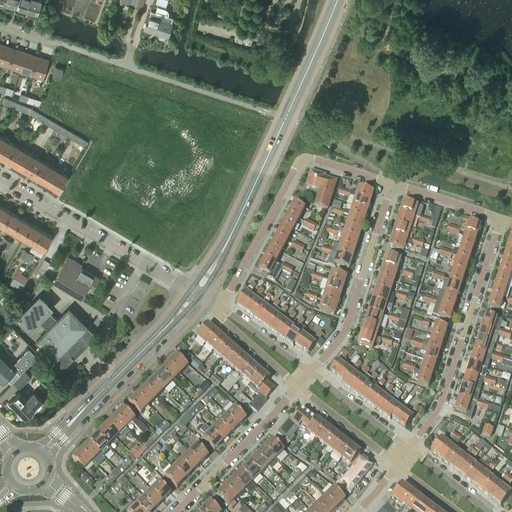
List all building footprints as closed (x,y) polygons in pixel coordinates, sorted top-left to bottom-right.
[(19,0),(17,9),(27,12),(30,0),(19,0)] [(30,0),(27,12),(37,15),(42,1),(42,0),(41,0),(30,0)] [(144,0),(120,0),(120,2),(142,9),(144,0)] [(171,24),(171,23),(172,18),(167,16),(168,16),(168,14),(168,12),(166,10),(164,9),(157,6),(155,13),(150,11),(148,16),(147,16),(143,29),(167,37),(171,24)] [(0,68),(5,70),(6,66),(9,67),(15,49),(3,45),(0,54),(0,68)] [(15,49),(9,67),(20,70),(26,52),(15,49)] [(26,52),(20,70),(32,74),(38,56),(26,52)] [(38,56),(32,74),(43,78),(49,60),(38,56)] [(55,66),(52,75),(60,78),(63,69),(55,66)] [(5,97),(2,103),(28,113),(85,147),(88,142),(30,108),(5,97)] [(0,156),(6,160),(15,145),(2,137),(0,139),(0,156)] [(18,169),(28,152),(15,145),(6,160),(12,164),(11,165),(18,169)] [(32,176),(41,160),(28,152),(18,169),(26,174),(26,173),(32,176)] [(45,185),(55,168),(41,160),(32,176),(38,179),(37,181),(45,185)] [(55,168),(45,185),(52,189),(53,188),(59,192),(69,176),(55,168)] [(324,177),(310,173),(306,186),(319,191),(314,207),(326,211),(335,183),(323,179),(324,177)] [(349,194),(348,196),(354,198),(355,198),(369,203),(372,193),(358,188),(356,194),(350,192),(349,194)] [(354,198),(352,207),(366,212),(369,203),(355,198),(354,198)] [(402,202),(399,214),(413,218),(419,220),(419,218),(420,218),(423,209),(422,209),(423,205),(423,204),(406,199),(405,203),(402,202)] [(334,202),(332,208),(334,209),(339,211),(342,204),(336,202),(334,202)] [(287,214),(298,220),(304,209),(293,204),(287,214)] [(0,224),(2,226),(10,212),(0,206),(0,224)] [(344,212),(343,215),(349,217),(363,221),(366,212),(352,207),(350,212),(345,210),(344,212)] [(434,212),(432,216),(439,218),(440,214),(441,211),(435,209),(434,212)] [(13,232),(21,218),(10,212),(2,226),(13,232)] [(292,231),(298,220),(287,214),(281,225),(292,231)] [(409,230),(413,218),(399,214),(395,225),(409,230)] [(349,217),(346,226),(360,231),(363,221),(349,217)] [(23,238),(31,224),(21,218),(13,232),(23,238)] [(308,229),(311,223),(305,220),(302,227),(308,229)] [(429,225),(428,228),(434,230),(435,230),(437,224),(431,222),(430,221),(429,225)] [(460,230),(459,233),(464,235),(476,239),(480,227),(468,223),(462,221),(459,230),(460,230)] [(311,223),(308,229),(313,232),(316,226),(311,223)] [(33,244),(42,231),(31,224),(23,238),(33,244)] [(286,242),(292,231),(281,225),(275,237),(286,242)] [(406,241),(409,230),(395,225),(391,236),(406,241)] [(337,232),(337,234),(343,236),(357,240),(360,231),(346,226),(344,232),(338,230),(337,232)] [(451,228),(450,230),(453,231),(452,234),(458,236),(459,233),(460,230),(459,230),(451,228)] [(42,231),(33,244),(44,251),(52,237),(42,231)] [(321,233),(319,239),(325,241),(327,235),(321,233)] [(459,233),(458,236),(463,239),(461,247),(472,251),(476,239),(464,235),(459,233)] [(343,236),(340,245),(354,250),(357,240),(343,236)] [(391,236),(388,248),(402,252),(404,246),(411,247),(412,245),(412,243),(406,241),(391,236)] [(280,253),(286,242),(275,237),(270,248),(280,253)] [(8,240),(4,248),(8,250),(12,243),(8,240)] [(294,242),(291,248),(296,251),(299,245),(294,242)] [(299,245),(296,251),(301,254),(305,248),(299,245)] [(340,245),(337,255),(351,260),(354,250),(340,245)] [(452,253),(451,257),(457,258),(457,259),(468,262),(472,251),(461,247),(459,253),(453,251),(452,253)] [(274,265),(280,253),(270,248),(264,259),(274,265)] [(433,250),(429,261),(436,264),(438,256),(444,258),(446,251),(440,249),(440,252),(433,250)] [(511,250),(506,249),(503,260),(511,263),(511,250)] [(19,257),(24,260),(29,253),(24,250),(19,257)] [(29,253),(24,260),(29,262),(33,255),(29,253)] [(330,256),(327,265),(334,267),(335,265),(348,270),(351,260),(337,255),(331,253),(330,256)] [(386,255),(382,267),(396,271),(400,260),(386,255)] [(89,285),(93,287),(99,278),(74,264),(76,261),(67,257),(53,281),(82,297),(89,285)] [(258,270),(268,275),(266,279),(274,283),(280,271),(284,273),(286,271),(285,270),(286,267),(281,265),(280,267),(274,265),(264,259),(258,270)] [(457,259),(453,270),(464,274),(468,262),(457,259)] [(511,263),(503,260),(499,272),(510,276),(511,276),(511,263)] [(382,267),(378,279),(393,283),(396,271),(382,267)] [(453,270),(449,282),(461,286),(464,274),(453,270)] [(10,284),(17,288),(21,290),(28,277),(26,276),(17,271),(10,284)] [(323,277),(322,280),(328,282),(343,287),(346,277),(331,272),(329,277),(323,276),(323,277)] [(499,272),(495,283),(507,287),(510,276),(499,272)] [(303,280),(302,282),(310,285),(311,282),(311,280),(312,277),(305,275),(304,275),(303,280)] [(378,279),(375,290),(389,294),(391,287),(393,283),(378,279)] [(285,291),(290,294),(296,283),(291,280),(285,291)] [(443,286),(441,292),(446,294),(445,294),(457,298),(461,286),(449,282),(444,280),(443,283),(442,283),(443,286)] [(328,282),(325,292),(340,296),(343,287),(328,282)] [(495,283),(491,295),(503,299),(507,287),(495,283)] [(253,299),(244,311),(250,315),(252,317),(261,305),(265,299),(261,296),(264,292),(260,289),(257,293),(257,294),(253,299)] [(26,290),(23,295),(28,298),(31,293),(26,290)] [(375,290),(371,301),(386,306),(386,305),(389,294),(375,290)] [(325,292),(322,301),(337,306),(340,296),(325,292)] [(441,292),(437,304),(442,306),(453,309),(457,298),(445,294),(446,294),(441,292)] [(236,305),(244,311),(253,299),(249,295),(245,293),(236,305)] [(300,301),(303,296),(296,293),(294,299),(300,301)] [(418,294),(416,300),(422,302),(424,296),(418,294)] [(261,305),(252,317),(260,323),(269,311),(265,308),(269,303),(272,298),(268,295),(265,299),(261,305)] [(491,295),(487,307),(499,311),(503,299),(491,295)] [(64,369),(96,336),(88,328),(87,326),(79,319),(69,309),(57,320),(48,311),(51,308),(48,305),(48,304),(43,299),(43,300),(40,296),(33,303),(30,306),(28,308),(25,311),(18,318),(30,329),(32,327),(35,324),(38,321),(47,330),(36,341),(55,360),(64,369)] [(424,300),(423,303),(429,305),(431,298),(425,296),(424,300)] [(431,298),(429,305),(435,307),(436,304),(437,301),(437,300),(431,298)] [(322,301),(319,311),(334,316),(337,306),(322,301)] [(371,301),(368,312),(382,317),(384,309),(390,311),(391,307),(386,305),(386,306),(371,301)] [(435,307),(431,316),(438,318),(449,321),(453,309),(442,306),(437,304),(436,304),(435,307)] [(269,311),(260,323),(268,329),(281,311),(277,308),(273,305),(269,311)] [(281,311),(268,329),(276,334),(285,322),(281,319),(285,314),(288,310),(284,307),(281,311)] [(368,312),(364,323),(378,328),(382,317),(368,312)] [(485,316),(481,328),(492,332),(498,334),(499,331),(502,322),(498,320),(496,320),(485,316)] [(285,322),(276,334),(284,340),(293,328),(285,322)] [(293,328),(284,340),(293,347),(294,345),(302,335),(306,329),(301,326),(297,323),(293,328)] [(364,323),(360,335),(375,339),(378,328),(364,323)] [(206,345),(216,333),(207,325),(197,337),(206,345)] [(435,326),(431,338),(443,341),(446,329),(435,326)] [(481,328),(477,340),(495,346),(497,337),(498,334),(492,332),(481,328)] [(215,353),(225,341),(216,333),(206,345),(215,353)] [(302,335),(294,345),(308,355),(315,345),(302,335)] [(360,335),(357,346),(371,351),(375,339),(360,335)] [(423,344),(422,348),(428,350),(439,353),(443,341),(431,338),(429,344),(424,342),(423,344)] [(410,343),(409,346),(415,348),(417,342),(411,340),(410,343)] [(477,340),(473,352),(490,357),(491,357),(492,355),(495,346),(477,340)] [(224,361),(234,349),(225,341),(215,353),(224,361)] [(404,341),(402,347),(408,349),(409,346),(410,343),(404,341)] [(417,342),(415,348),(416,349),(421,350),(422,348),(423,344),(417,342)] [(421,350),(420,353),(426,355),(424,361),(435,365),(439,353),(428,350),(422,348),(421,350)] [(28,349),(12,365),(0,352),(0,381),(2,384),(15,371),(19,375),(37,357),(28,349)] [(233,369),(243,357),(234,349),(224,361),(233,369)] [(344,352),(330,371),(343,381),(351,372),(341,365),(345,360),(344,359),(347,355),(344,352)] [(473,352),(469,363),(481,367),(487,369),(490,360),(489,360),(490,357),(473,352)] [(187,361),(191,357),(187,353),(183,358),(187,361)] [(176,356),(168,364),(180,376),(188,368),(176,356)] [(191,357),(187,361),(190,365),(195,361),(191,357)] [(242,377),(252,365),(243,357),(233,369),(242,377)] [(354,358),(350,364),(354,367),(358,362),(359,361),(354,358)] [(420,373),(431,377),(435,365),(424,361),(420,373)] [(469,363),(466,375),(477,379),(477,378),(483,380),(485,377),(487,369),(481,367),(469,363)] [(168,364),(161,372),(172,383),(180,376),(168,364)] [(250,385),(261,373),(252,365),(242,377),(250,385)] [(358,378),(349,390),(357,396),(367,384),(362,380),(369,371),(365,368),(358,378)] [(31,376),(25,370),(13,382),(19,389),(31,376)] [(413,374),(413,375),(419,377),(416,385),(425,387),(428,388),(431,377),(420,373),(414,371),(413,374)] [(161,372),(153,380),(164,391),(167,394),(175,386),(172,383),(161,372)] [(208,372),(204,376),(208,380),(212,375),(208,372)] [(343,381),(341,384),(349,390),(358,378),(351,372),(343,381)] [(256,395),(257,393),(259,395),(265,400),(274,390),(266,383),(269,380),(261,373),(250,385),(247,388),(256,395)] [(466,375),(462,387),(473,391),(479,393),(482,384),(483,380),(477,378),(477,379),(466,375)] [(218,388),(220,385),(222,382),(217,378),(216,379),(213,376),(210,381),(218,388)] [(222,382),(220,385),(226,389),(231,382),(226,378),(222,383),(222,382)] [(488,382),(487,385),(494,387),(496,381),(491,379),(489,383),(488,382)] [(153,380),(145,388),(156,399),(164,391),(153,380)] [(367,384),(357,396),(365,402),(375,390),(367,384)] [(201,387),(197,391),(201,395),(205,391),(206,391),(201,386),(201,387)] [(382,396),(373,408),(381,414),(391,402),(394,397),(389,393),(393,389),(390,386),(382,396)] [(462,387),(458,398),(470,402),(476,404),(477,401),(479,393),(473,391),(462,387)] [(145,388),(137,395),(148,407),(156,399),(145,388)] [(415,389),(409,397),(412,399),(418,391),(415,389)] [(375,390),(365,402),(373,408),(382,396),(375,390)] [(34,391),(26,399),(18,391),(8,401),(25,418),(35,408),(34,407),(42,399),(34,391)] [(198,399),(201,395),(197,391),(193,394),(198,399)] [(391,402),(381,414),(390,420),(391,418),(398,408),(394,404),(401,395),(398,393),(391,402)] [(204,398),(208,402),(212,399),(208,394),(204,398)] [(137,395),(129,403),(140,415),(148,407),(137,395)] [(267,402),(265,400),(259,395),(255,399),(263,406),(267,402)] [(205,406),(208,402),(204,398),(200,402),(205,406)] [(458,398),(454,411),(466,414),(470,402),(458,398)] [(260,410),(263,406),(255,399),(252,403),(260,410)] [(183,404),(187,409),(191,405),(187,401),(183,404)] [(476,404),(475,407),(481,409),(483,403),(477,401),(476,404)] [(241,410),(245,405),(241,402),(237,406),(241,410)] [(256,414),(260,410),(252,403),(248,407),(256,414)] [(179,408),(184,412),(187,409),(183,404),(179,408)] [(245,405),(241,410),(244,413),(249,409),(245,405)] [(190,412),(195,416),(198,412),(194,408),(190,412)] [(398,408),(391,418),(405,428),(412,418),(398,408)] [(123,409),(114,418),(126,429),(131,423),(143,435),(148,430),(139,422),(138,423),(135,420),(134,421),(123,409)] [(226,417),(237,428),(245,420),(234,409),(227,416),(223,413),(222,413),(226,417)] [(289,421),(278,435),(276,437),(286,448),(294,438),(292,436),(298,429),(305,434),(306,432),(314,421),(300,410),(291,422),(289,421)] [(218,425),(229,436),(237,428),(226,417),(222,413),(215,421),(218,424),(218,425)] [(187,415),(180,423),(184,427),(191,420),(187,415)] [(114,418),(106,426),(117,438),(126,429),(114,418)] [(314,421),(306,432),(305,434),(309,437),(310,435),(314,438),(324,426),(316,419),(314,421)] [(165,422),(163,424),(161,421),(155,427),(158,429),(157,430),(162,434),(169,427),(165,422)] [(168,434),(172,438),(176,434),(180,431),(183,435),(188,431),(180,423),(172,430),(168,434)] [(222,444),(229,436),(218,425),(210,432),(222,444)] [(106,426),(97,435),(108,447),(117,438),(106,426)] [(323,445),(333,433),(324,426),(314,438),(323,445)] [(213,452),(222,444),(210,432),(205,427),(201,430),(206,436),(202,440),(213,452)] [(492,430),(484,427),(482,435),(490,438),(492,430)] [(332,452),(342,440),(333,433),(323,445),(332,452)] [(146,450),(153,442),(158,439),(153,434),(149,438),(141,445),(146,450)] [(97,435),(88,444),(100,455),(103,459),(112,450),(108,447),(97,435)] [(450,445),(439,459),(442,461),(447,465),(448,465),(458,452),(453,448),(460,439),(457,436),(453,441),(450,445)] [(431,451),(430,452),(431,452),(437,457),(439,459),(450,445),(441,438),(431,451)] [(341,459),(351,447),(342,440),(332,452),(341,459)] [(264,449),(276,460),(283,452),(272,441),(264,449)] [(475,449),(457,472),(465,479),(476,466),(471,462),(475,458),(474,458),(485,444),(481,442),(475,449)] [(88,444),(80,451),(92,463),(100,455),(88,444)] [(136,446),(129,454),(130,455),(135,461),(143,454),(142,453),(146,450),(141,445),(138,448),(136,446)] [(152,449),(157,453),(160,450),(156,445),(152,449)] [(188,454),(199,466),(207,458),(196,446),(188,454)] [(458,452),(448,465),(454,470),(457,472),(475,449),(471,446),(463,456),(458,452)] [(350,466),(358,455),(360,454),(351,447),(341,459),(350,466)] [(149,453),(153,457),(157,453),(152,449),(149,453)] [(264,449),(256,456),(268,468),(271,471),(279,464),(276,460),(264,449)] [(80,451),(72,459),(84,471),(92,463),(80,451)] [(192,473),(199,466),(188,454),(180,462),(192,473)] [(358,455),(350,466),(336,484),(350,495),(372,466),(358,455)] [(260,476),(268,468),(256,456),(248,464),(260,476)] [(309,466),(313,469),(319,472),(323,467),(313,460),(309,466)] [(184,481),(192,473),(180,462),(172,470),(184,481)] [(476,466),(465,479),(474,486),(484,473),(488,468),(484,465),(480,462),(476,466)] [(120,467),(115,471),(120,476),(124,472),(128,468),(123,464),(120,467)] [(252,483),(260,476),(248,464),(241,472),(252,483)] [(176,489),(184,481),(172,470),(164,478),(176,489)] [(293,474),(297,478),(301,475),(297,470),(293,474)] [(115,471),(111,475),(116,480),(120,476),(115,471)] [(244,491),(252,483),(241,472),(233,480),(244,491)] [(84,473),(79,477),(90,488),(95,484),(84,473)] [(484,473),(474,486),(482,493),(493,479),(484,473)] [(294,482),(297,478),(293,474),(289,478),(294,482)] [(501,479),(505,482),(509,477),(505,474),(501,479)] [(114,487),(119,491),(123,487),(127,483),(123,478),(118,483),(114,487)] [(493,479),(482,493),(491,499),(501,486),(493,479)] [(236,499),(244,491),(233,480),(225,488),(236,499)] [(150,492),(162,503),(170,495),(158,484),(150,492)] [(278,489),(282,493),(286,490),(281,485),(278,489)] [(297,485),(289,493),(294,498),(301,490),(297,485)] [(414,495),(402,485),(402,486),(392,499),(393,499),(386,505),(393,511),(437,511),(427,504),(414,495)] [(501,486),(491,499),(500,507),(511,494),(501,486)] [(233,503),(236,499),(225,488),(217,496),(228,507),(229,506),(232,510),(236,506),(233,503)] [(278,497),(282,493),(278,489),(274,493),(278,497)] [(325,497),(336,509),(344,501),(333,489),(325,497)] [(154,511),(162,503),(150,492),(143,500),(154,511)] [(286,497),(290,501),(294,498),(289,493),(286,497)] [(283,508),(290,501),(286,497),(282,501),(279,504),(283,508)] [(323,511),(333,511),(336,509),(325,497),(317,505),(323,511)] [(135,507),(139,511),(152,511),(154,511),(143,500),(135,507),(132,503),(131,504),(135,507)] [(218,511),(209,503),(201,511),(202,511),(218,511)]
